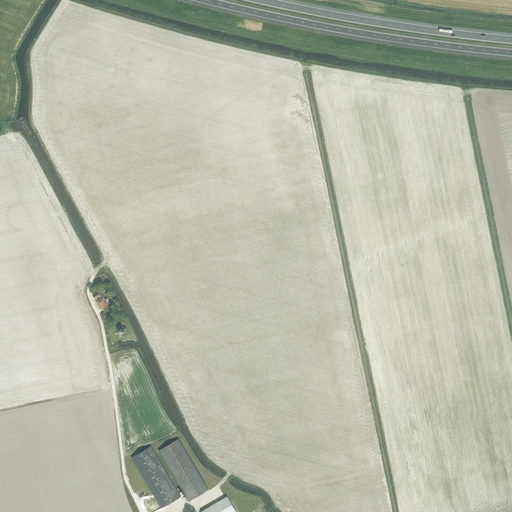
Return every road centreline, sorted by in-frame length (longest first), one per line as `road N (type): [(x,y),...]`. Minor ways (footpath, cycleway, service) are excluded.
road 1 (motorway): [(204,0),(365,34),(511,53)]
road 2 (motorway): [(511,39),(260,0)]
